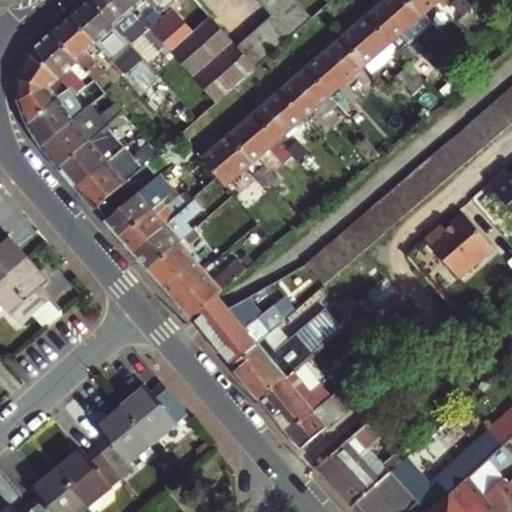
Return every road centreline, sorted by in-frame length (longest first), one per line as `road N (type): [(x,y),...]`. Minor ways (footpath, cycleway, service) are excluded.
road 1 (residential): [(140,309),(315,511)]
road 2 (residential): [(0,141),(140,309)]
road 3 (residential): [(140,309),(0,434)]
